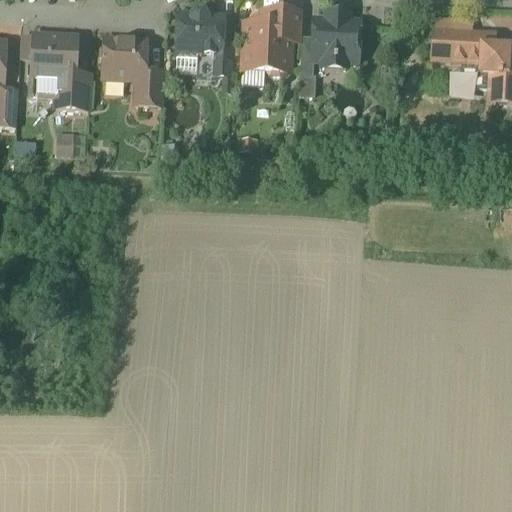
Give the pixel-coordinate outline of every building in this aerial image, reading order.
[(204,22),(201,18),(194,17),(190,21),(181,20),(176,24),(175,56),(193,57),(193,61),(195,61),(210,62),(218,62),(219,50),(220,27),(216,22),(204,22)] [(300,19),(262,17),(261,30),(287,31),(287,47),(299,48),(299,43),(300,19)] [(345,21),(324,20),(324,28),(313,27),(312,43),(311,64),(310,65),(312,65),(354,67),(356,29),(345,29),(345,21)] [(470,28),(433,26),(433,39),(469,41),(470,28)] [(261,30),(244,29),(242,76),(264,77),(267,81),(277,81),(281,78),(283,78),(284,62),(286,62),(287,47),(287,31),(261,30)] [(433,39),(432,39),(430,65),(460,67),(478,68),(478,80),(490,80),(489,94),(488,107),(511,108),(511,60),(508,60),(505,56),(505,55),(491,54),(492,42),(469,41),(433,39)] [(74,45),(32,43),(29,85),(56,87),(72,88),(73,80),(74,45)] [(312,43),(299,43),(299,48),(298,63),(311,64),(312,43)] [(143,48),(103,46),(103,52),(99,56),(98,64),(102,69),(101,84),(134,86),(141,86),(142,77),(143,48)] [(231,51),(219,50),(218,62),(210,62),(210,82),(229,83),(231,51)] [(193,57),(175,56),(174,73),(194,74),(195,61),(193,61),(193,57)] [(311,64),(298,63),(297,103),(310,103),(312,65),(310,65),(311,64)] [(478,68),(460,67),(459,83),(469,83),(469,93),(489,94),(490,80),(478,80),(478,68)] [(162,78),(142,77),(141,86),(134,86),(133,112),(160,113),(162,78)] [(72,88),(56,87),(54,115),(87,117),(89,81),(73,80),(72,88)] [(16,98),(0,96),(0,132),(14,134),(16,98)]
